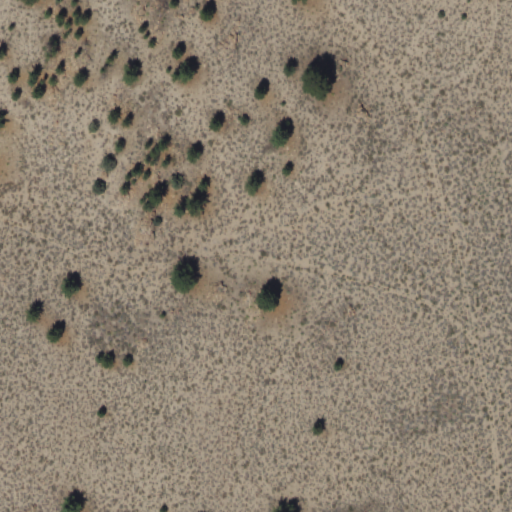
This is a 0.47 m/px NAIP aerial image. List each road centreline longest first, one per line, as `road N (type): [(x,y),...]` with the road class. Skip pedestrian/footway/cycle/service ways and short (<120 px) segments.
road 1 (track): [(498,511),(490,428),(411,117),(325,0)]
road 2 (track): [(411,117),(422,94),(480,50),(488,0)]
